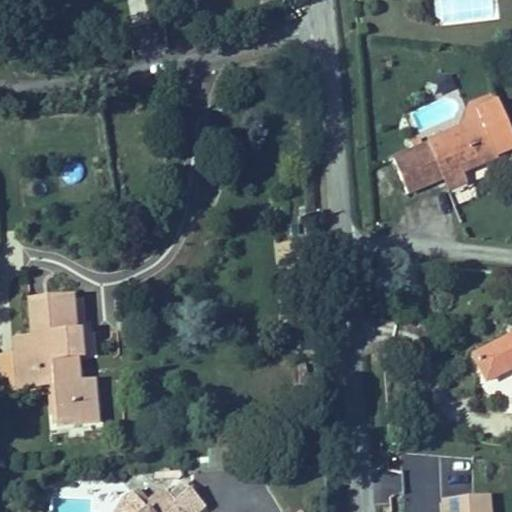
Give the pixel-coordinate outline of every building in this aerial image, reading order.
[(437,136),(421,142),(423,147),(438,179),(441,186),(492,163),(466,109),(453,114),(460,127),(437,136)] [(429,183),(416,151),(410,154),(404,141),(392,147),(398,159),(385,164),(400,195),(429,183)] [(423,147),(416,151),(429,183),(438,179),(423,147)] [(50,420),(93,418),(92,375),(88,289),(28,294),(29,325),(30,340),(9,340),(8,378),(48,377),(50,420)] [(8,326),(9,340),(30,340),(29,325),(8,326)] [(490,376),(511,363),(511,332),(476,352),(479,358),(490,376)] [(92,375),(93,418),(111,418),(109,373),(92,375)] [(199,511),(208,506),(194,489),(180,499),(169,487),(150,504),(154,510),(151,511),(199,511)] [(490,511),(489,488),(438,492),(438,511),(490,511)]
